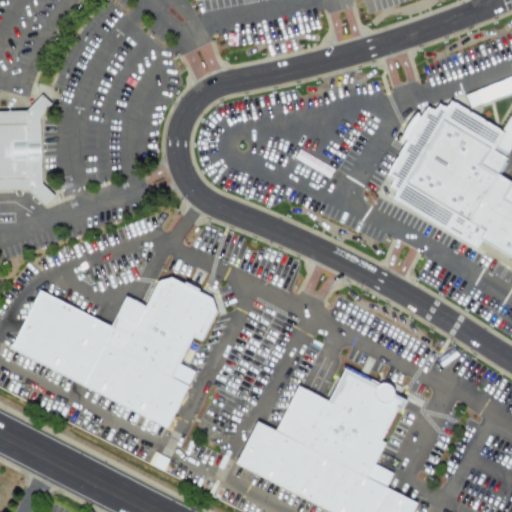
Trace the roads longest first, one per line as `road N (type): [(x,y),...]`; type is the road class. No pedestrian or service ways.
road 1 (residential): [(470,16),(209,93),(178,136),(185,173),(210,203),(463,329)]
road 2 (tertiary): [(0,433),(153,511)]
